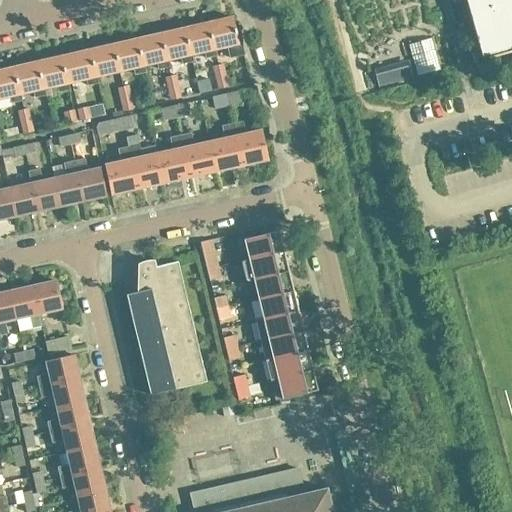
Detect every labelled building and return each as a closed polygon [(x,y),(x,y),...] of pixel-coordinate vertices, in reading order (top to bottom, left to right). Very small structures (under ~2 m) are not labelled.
[(511,0),(465,0),(481,56),(487,55),(488,56),(488,58),(511,51),(511,0)] [(238,43),(232,17),(218,20),(217,18),(210,20),(210,22),(207,22),(214,50),(215,50),(227,47),(230,57),(244,54),(241,43),(238,43)] [(214,50),(207,22),(184,28),(190,55),(205,52),(206,58),(216,56),(215,50),(214,50)] [(190,55),(184,28),(160,33),(166,61),(168,60),(181,57),(183,63),(191,61),(190,55)] [(166,61),(160,33),(136,39),(143,66),(157,63),(158,69),(169,67),(168,60),(166,61)] [(143,66),(136,39),(113,44),(119,72),(133,68),(135,74),(144,72),(143,66)] [(119,72),(113,44),(89,49),(95,77),(119,72)] [(40,61),(36,62),(43,89),(57,86),(58,91),(68,89),(67,83),(86,79),(87,85),(97,83),(95,77),(89,49),(76,52),(76,51),(69,52),(69,54),(47,59),(46,57),(40,59),(40,61)] [(43,89),(36,62),(13,67),(19,95),(20,95),(34,91),(35,97),(44,95),(43,89)] [(225,75),(222,64),(213,66),(215,78),(225,75)] [(19,95),(13,67),(0,69),(0,99),(10,97),(11,102),(21,100),(20,95),(19,95)] [(178,86),(175,75),(166,77),(168,89),(178,86)] [(228,87),(225,75),(215,78),(218,89),(228,87)] [(130,98),(128,86),(118,88),(120,100),(130,98)] [(180,98),(178,86),(168,89),(171,100),(180,98)] [(239,102),(236,91),(224,94),(227,105),(239,102)] [(227,105),(224,94),(212,97),(214,108),(227,105)] [(133,109),(130,98),(120,100),(123,111),(133,109)] [(187,114),(185,103),(172,106),(175,117),(187,114)] [(175,117),(172,106),(160,108),(163,120),(175,117)] [(89,119),(87,107),(77,109),(80,121),(89,119)] [(29,120),(27,109),(18,111),(20,122),(29,120)] [(75,122),(73,110),(63,112),(66,124),(75,122)] [(135,126),(133,115),(121,118),(123,129),(135,126)] [(123,129),(121,118),(108,120),(111,132),(123,129)] [(32,132),(29,120),(20,122),(23,134),(32,132)] [(268,160),(261,131),(245,134),(242,121),(231,124),(241,166),(268,160)] [(241,166),(231,124),(221,126),(224,139),(208,142),(215,172),(241,166)] [(79,142),(77,133),(67,136),(69,144),(79,142)] [(215,172),(208,142),(193,146),(190,133),(179,135),(189,178),(215,172)] [(163,183),(156,154),(154,146),(139,149),(136,135),(125,137),(127,146),(137,189),(163,183)] [(189,178),(179,135),(169,137),(172,150),(156,154),(163,183),(189,178)] [(69,144),(67,136),(58,138),(59,146),(69,144)] [(34,151),(32,143),(22,145),(24,153),(34,151)] [(24,153),(22,145),(13,147),(14,155),(24,153)] [(137,189),(127,146),(117,149),(120,162),(103,166),(110,195),(137,189)] [(105,196),(99,169),(87,172),(84,158),(72,161),(81,202),(105,196)] [(81,202),(72,161),(63,163),(66,176),(53,179),(59,207),(81,202)] [(59,207),(53,179),(42,182),(39,168),(28,171),(31,184),(30,184),(36,212),(59,207)] [(36,212),(30,184),(7,189),(13,216),(36,212)] [(0,219),(13,216),(7,189),(0,190),(0,219)] [(283,251),(279,230),(243,239),(248,259),(283,251)] [(218,267),(211,239),(199,242),(206,270),(218,267)] [(283,251),(248,259),(241,261),(246,281),(253,279),(288,271),(283,251)] [(206,382),(177,261),(154,267),(153,262),(153,261),(149,261),(146,262),(143,262),(141,263),(140,264),(138,265),(138,266),(138,292),(126,295),(150,395),(206,382)] [(220,278),(218,267),(206,270),(209,281),(220,278)] [(293,291),(288,271),(253,279),(258,299),(293,291)] [(38,313),(62,308),(56,281),(32,286),(38,313)] [(28,315),(30,328),(41,326),(38,313),(32,286),(10,292),(16,318),(28,315)] [(298,310),(293,291),(258,299),(262,319),(298,310)] [(0,335),(7,334),(4,321),(16,318),(10,292),(0,293),(0,335)] [(227,306),(225,295),(213,298),(216,309),(227,306)] [(230,318),(227,306),(216,309),(218,320),(230,318)] [(298,310),(262,319),(256,321),(260,340),(303,330),(298,310)] [(307,350),(303,330),(260,340),(265,360),(307,350)] [(237,346),(234,335),(223,338),(225,349),(237,346)] [(71,350),(68,336),(45,342),(48,355),(71,350)] [(240,357),(237,346),(225,349),(228,360),(240,357)] [(33,349),(23,351),(25,361),(35,359),(33,349)] [(312,370),(307,350),(265,360),(270,380),(312,370)] [(25,361),(23,351),(13,353),(15,363),(25,361)] [(77,378),(72,355),(45,361),(48,373),(36,376),(38,387),(77,378)] [(317,390),(312,370),(270,380),(275,401),(317,390)] [(245,380),(244,375),(232,377),(235,389),(247,386),(245,380)] [(83,400),(77,378),(38,387),(41,397),(53,395),(56,407),(83,400)] [(11,383),(13,393),(23,391),(20,380),(11,383)] [(249,397),(247,386),(235,389),(238,400),(249,397)] [(25,401),(23,391),(13,393),(15,403),(25,401)] [(12,410),(10,399),(0,401),(3,412),(12,410)] [(88,423),(83,400),(56,407),(59,418),(46,421),(49,432),(88,423)] [(14,420),(12,410),(3,412),(5,422),(14,420)] [(93,446),(88,423),(49,432),(51,442),(64,440),(66,452),(93,446)] [(21,428),(23,438),(33,436),(31,426),(21,428)] [(35,446),(33,436),(23,438),(26,448),(35,446)] [(22,455),(20,444),(11,447),(13,457),(22,455)] [(98,468),(93,446),(66,452),(69,464),(57,466),(59,477),(98,468)] [(25,465),(22,455),(13,457),(15,467),(25,465)] [(103,491),(98,468),(59,477),(62,488),(74,485),(77,497),(103,491)] [(331,511),(326,488),(304,493),(298,469),(190,494),(194,511),(331,511)] [(32,473),(34,483),(43,481),(41,471),(32,473)] [(46,491),(43,481),(34,483),(36,493),(46,491)] [(21,492),(24,502),(33,500),(30,490),(21,492)] [(108,511),(103,491),(77,497),(79,509),(67,511),(108,511)] [(362,511),(359,495),(339,500),(341,511),(362,511)] [(29,511),(35,511),(33,500),(24,502),(25,511),(29,511)]
